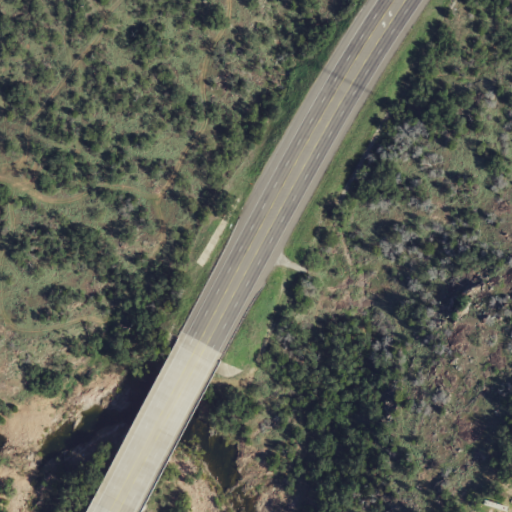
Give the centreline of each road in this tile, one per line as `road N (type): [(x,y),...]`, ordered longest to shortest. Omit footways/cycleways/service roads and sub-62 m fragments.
road 1 (primary): [(389,0),(199,346)]
road 2 (primary): [(199,346),(113,511)]
